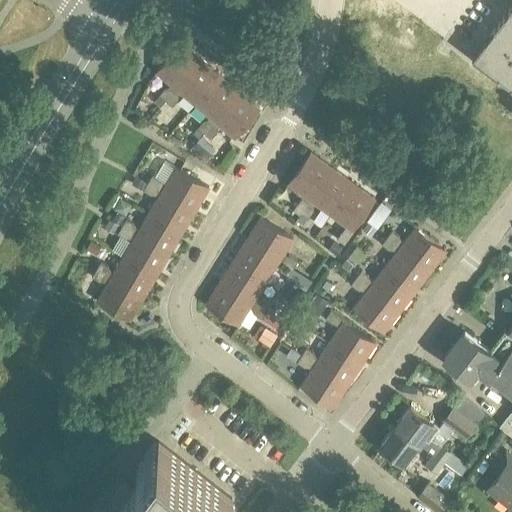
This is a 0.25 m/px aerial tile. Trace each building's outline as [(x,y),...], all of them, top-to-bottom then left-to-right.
[(510,87),(511,88),(511,5),(508,11),(511,13),(511,14),(508,19),(504,16),(493,30),(497,33),(489,44),(485,41),(472,58),(498,78),(499,76),(511,85),(510,87)] [(182,43),(157,73),(171,85),(169,87),(165,88),(159,96),(166,101),(201,59),(182,43)] [(201,59),(166,101),(173,107),(179,100),(179,96),(181,93),(196,105),(221,75),(201,59)] [(200,139),(240,92),(221,75),(196,105),(210,117),(208,120),(204,121),(193,134),(200,139)] [(240,92),(205,134),(211,139),(217,132),(218,128),(220,126),(235,138),(260,108),(240,92)] [(154,102),(161,107),(166,101),(159,96),(154,102)] [(204,157),(212,148),(201,138),(193,148),(204,157)] [(302,214),(334,170),(311,153),(287,187),(302,198),(293,211),(300,216),(302,214)] [(152,176),(148,183),(195,212),(209,188),(176,168),(166,184),(152,176)] [(354,184),(334,170),(302,214),(308,219),(314,211),(314,207),(316,204),(331,215),(354,184)] [(182,233),(195,212),(148,183),(143,191),(152,196),(155,195),(158,197),(149,213),(182,233)] [(375,199),(354,184),(331,215),(346,226),(337,239),(345,245),(355,231),(353,229),(375,199)] [(182,233),(149,213),(139,229),(136,228),(135,224),(127,219),(122,227),(170,255),(182,233)] [(377,229),(381,224),(380,216),(375,213),(368,223),(377,229)] [(261,218),(247,240),(293,269),(298,262),(290,257),(286,257),(283,255),(293,239),(261,218)] [(157,277),(170,255),(122,227),(118,234),(126,239),(130,239),(133,241),(123,257),(157,277)] [(387,238),(430,272),(446,251),(415,227),(403,243),(401,241),(400,237),(392,231),(387,238)] [(415,292),(430,272),(387,238),(382,245),(389,251),(393,251),(396,253),(384,268),(415,292)] [(233,261),(266,282),(276,266),(279,268),(281,272),(289,277),(293,269),(247,240),(233,261)] [(97,270),(144,298),(157,277),(123,257),(114,273),(111,271),(109,268),(101,263),(97,270)] [(355,265),(347,260),(342,267),(350,272),(355,265)] [(233,261),(220,282),(266,312),(271,305),(263,300),(259,300),(256,298),(266,282),(233,261)] [(400,312),(415,292),(384,268),(373,283),(370,281),(369,277),(361,271),(356,278),(400,312)] [(131,320),(144,298),(97,270),(92,278),(100,283),(104,282),(107,284),(97,301),(131,320)] [(385,331),(400,312),(356,278),(351,285),(358,291),(362,291),(365,293),(354,308),(385,331)] [(262,319),(266,312),(220,282),(206,304),(239,325),(249,309),(252,311),(254,314),(262,319)] [(316,293),(306,309),(319,317),(329,301),(316,293)] [(329,344),(362,365),(376,343),(344,322),(345,320),(331,311),(325,319),(339,328),(329,344)] [(260,340),(271,347),(278,337),(267,329),(260,340)] [(465,332),(444,359),(470,379),(477,370),(490,379),(511,396),(511,411),(500,427),(511,436),(511,337),(508,334),(504,331),(504,332),(511,338),(511,348),(502,361),(490,353),(491,352),(489,351),(465,332)] [(348,386),(362,365),(329,344),(319,359),(316,357),(314,354),(306,349),(302,356),(348,386)] [(334,408),(348,386),(302,356),(297,363),(305,368),(309,368),(312,370),(301,386),(334,408)] [(396,426),(419,444),(424,438),(429,441),(439,428),(411,406),(396,426)] [(453,409),(443,421),(466,438),(476,425),(453,409)] [(414,450),(419,444),(396,426),(380,445),(409,467),(419,454),(414,450)] [(137,490),(119,511),(222,511),(232,500),(159,443),(137,470),(143,475),(134,488),(137,490)] [(441,445),(434,455),(444,463),(452,454),(441,445)] [(500,474),(488,489),(511,508),(511,456),(507,453),(494,469),(500,474)] [(426,464),(437,473),(444,463),(434,455),(426,464)] [(428,484),(418,497),(437,511),(443,511),(451,502),(428,484)]
